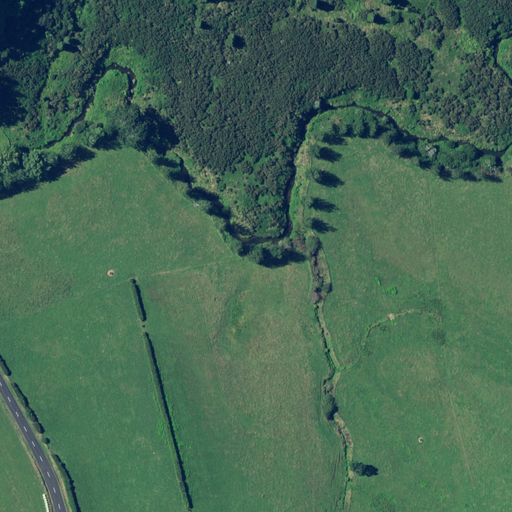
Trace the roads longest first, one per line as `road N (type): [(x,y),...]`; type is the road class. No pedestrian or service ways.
road 1 (track): [(0,112),(30,115),(65,97),(80,57),(125,26),(167,24),(235,0)]
road 2 (tertiary): [(0,383),(44,463),(59,511)]
